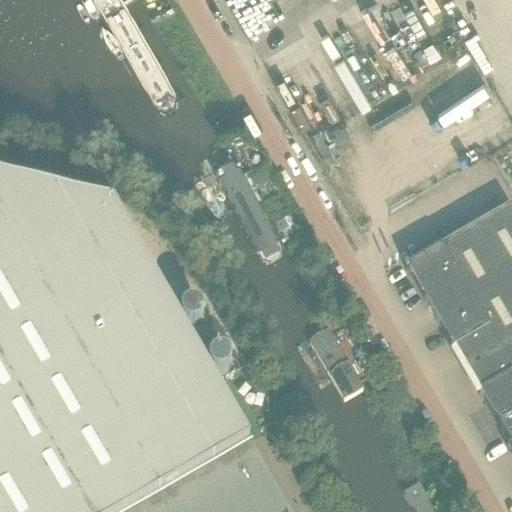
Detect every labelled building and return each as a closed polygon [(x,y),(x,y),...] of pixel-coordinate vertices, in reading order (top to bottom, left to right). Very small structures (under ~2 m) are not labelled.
[(91,0),(95,8),(151,104),(154,109),(159,114),(162,116),(168,116),(171,115),(175,112),(178,107),(178,103),(176,97),(173,91),(121,0),(91,0)] [(224,163),(222,164),(220,165),(218,167),(218,171),(218,175),(220,180),(222,185),(255,242),(261,250),(264,254),(268,256),(270,257),(273,257),(275,257),(277,254),(278,252),(279,250),(279,246),(277,240),(273,232),(240,175),(236,170),(233,166),(230,164),(226,162),(224,163)] [(0,511),(131,511),(248,444),(227,409),(112,211),(0,183),(0,511)] [(405,271),(437,327),(511,282),(511,216),(508,210),(405,271)] [(511,282),(437,327),(465,375),(511,347),(511,282)] [(325,320),(311,328),(349,391),(363,383),(325,320)] [(511,347),(465,375),(494,423),(511,412),(511,347)] [(511,412),(494,423),(511,454),(511,412)] [(131,511),(288,511),(249,444),(131,511)] [(431,511),(417,486),(402,493),(412,511),(431,511)]
